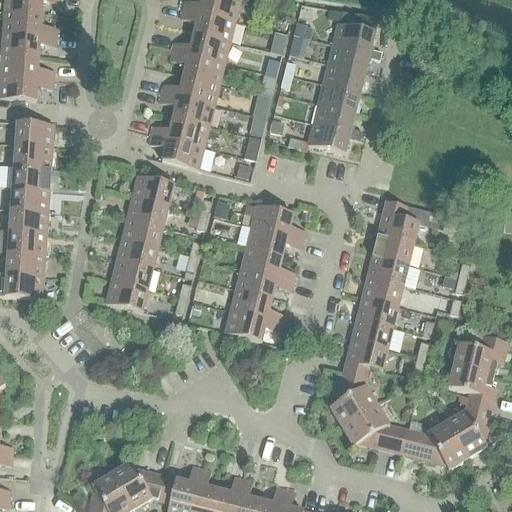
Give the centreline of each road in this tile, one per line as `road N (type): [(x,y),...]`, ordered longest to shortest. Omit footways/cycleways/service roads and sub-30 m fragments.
road 1 (residential): [(98,150),(252,195),(271,183),(342,204)]
road 2 (residential): [(282,443),(342,204)]
road 3 (residential): [(79,391),(174,412),(203,394),(229,400),(255,436),(282,443)]
road 4 (residential): [(421,511),(397,494),(338,480),(314,450),(282,443)]
road 5 (residential): [(98,150),(116,141),(149,7)]
road 6 (residential): [(342,204),(363,178),(393,60)]
road 7 (residential): [(39,511),(40,390),(63,373)]
road 8 (residential): [(79,391),(42,511)]
road 9 (residential): [(82,120),(90,0)]
